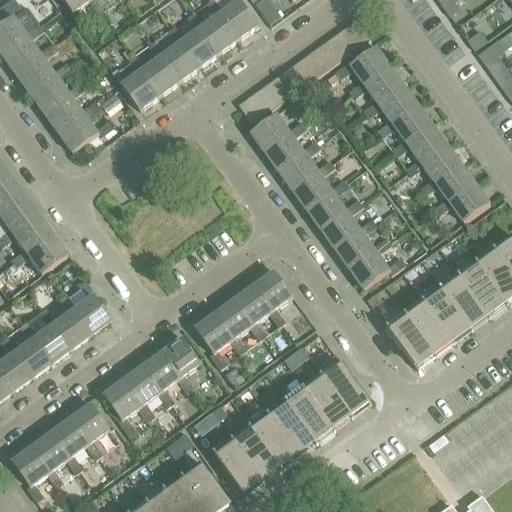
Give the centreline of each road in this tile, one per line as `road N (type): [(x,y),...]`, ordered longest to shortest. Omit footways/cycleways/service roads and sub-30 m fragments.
road 1 (residential): [(400,416),(273,234)]
road 2 (residential): [(511,179),(388,0)]
road 3 (residential): [(187,117),(353,0)]
road 4 (residential): [(0,435),(140,329)]
road 5 (residential): [(140,329),(273,234)]
road 6 (residential): [(51,206),(187,117)]
road 7 (residential): [(269,511),(400,416)]
road 8 (residential): [(140,329),(51,206)]
road 9 (residential): [(273,234),(187,117)]
road 10 (residential): [(400,416),(511,334)]
